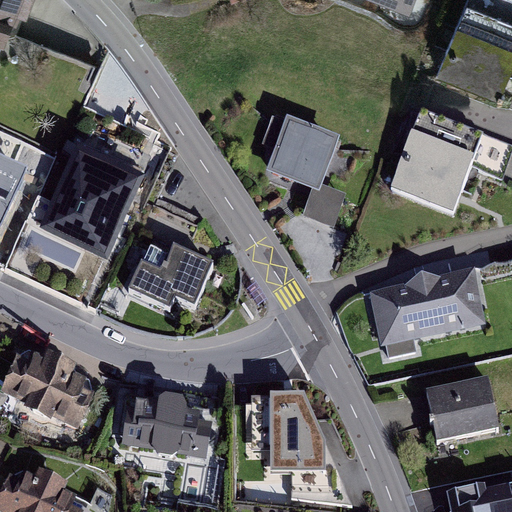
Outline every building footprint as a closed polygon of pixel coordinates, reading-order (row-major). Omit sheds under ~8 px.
[(0,0),(0,45),(16,0),(0,0)] [(365,0),(417,20),(424,0),(365,0)] [(511,0),(472,0),(442,84),(504,106),(511,83),(511,0)] [(336,129),(281,109),(261,166),(316,186),(336,129)] [(488,145),(427,121),(396,202),(457,225),(488,145)] [(157,143),(106,126),(83,191),(135,209),(157,143)] [(0,230),(1,231),(19,185),(0,177),(0,230)] [(215,259),(155,234),(130,292),(190,318),(215,259)] [(478,285),(376,306),(388,367),(418,361),(416,350),(489,336),(478,285)] [(102,382),(20,346),(0,391),(0,393),(81,429),(102,382)] [(492,374),(431,386),(442,439),(503,426),(492,374)] [(125,395),(122,445),(211,451),(215,400),(125,395)] [(270,449),(270,474),(325,473),(324,447),(305,396),(251,397),(252,449),(270,449)] [(19,459),(0,499),(0,510),(4,511),(83,511),(92,493),(19,459)] [(511,511),(511,473),(495,478),(497,486),(502,511),(511,511)] [(502,511),(497,486),(449,497),(451,511),(502,511)]
